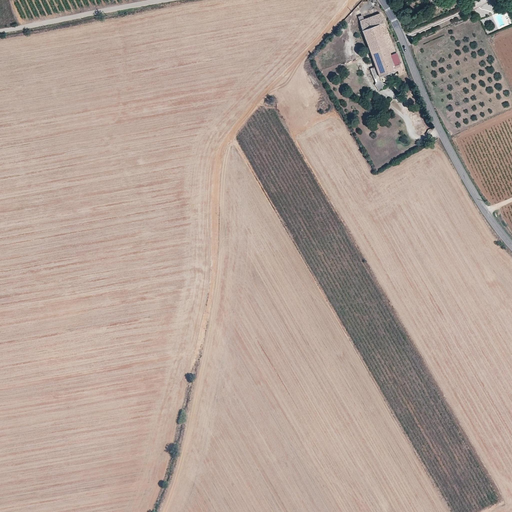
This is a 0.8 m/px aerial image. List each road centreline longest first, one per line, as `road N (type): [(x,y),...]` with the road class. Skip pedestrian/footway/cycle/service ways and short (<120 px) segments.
road 1 (tertiary): [(511,246),(457,162),(381,0)]
road 2 (track): [(164,0),(0,29)]
road 3 (unknown): [(345,16),(354,55),(379,99),(421,129),(440,129)]
